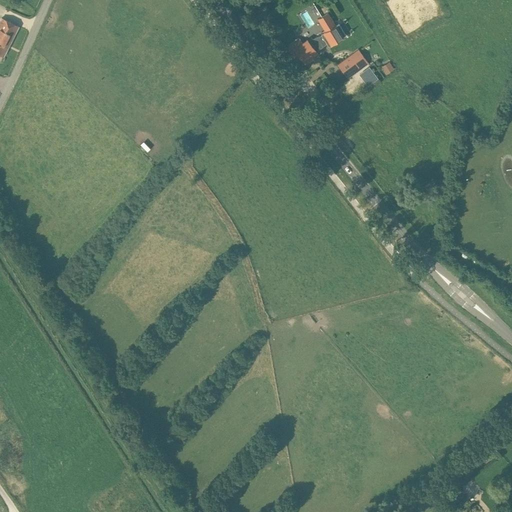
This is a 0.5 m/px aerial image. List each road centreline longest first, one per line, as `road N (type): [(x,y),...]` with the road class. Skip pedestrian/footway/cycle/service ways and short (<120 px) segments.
road 1 (tertiary): [(511,337),(416,250),(215,0)]
road 2 (unknown): [(0,253),(171,511)]
